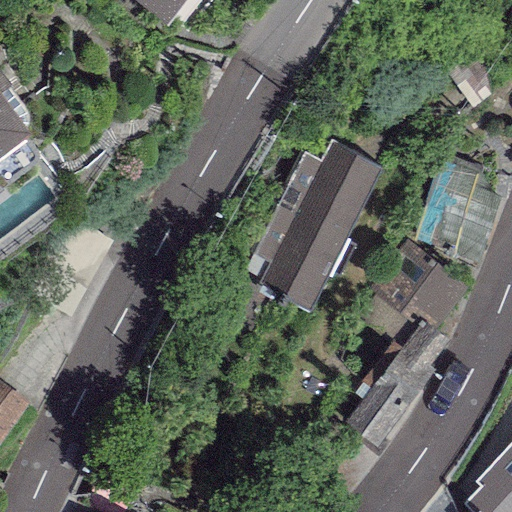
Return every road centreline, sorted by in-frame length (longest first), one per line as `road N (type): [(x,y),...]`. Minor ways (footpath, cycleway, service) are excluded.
road 1 (residential): [(28,511),(78,397),(301,0)]
road 2 (residential): [(511,270),(428,439),(373,511)]
